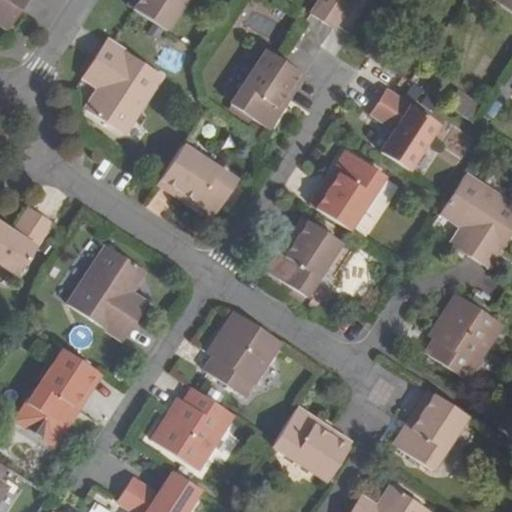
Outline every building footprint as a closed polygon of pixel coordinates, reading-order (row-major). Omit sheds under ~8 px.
[(0,0),(0,20),(11,28),(29,0),(0,0)] [(131,0),(129,5),(135,8),(140,0),(131,0)] [(140,0),(135,8),(168,31),(188,0),(140,0)] [(338,20),(340,21),(354,0),(319,0),(312,11),(334,26),(338,20)] [(0,20),(0,31),(6,35),(11,28),(0,20)] [(107,37),(88,68),(105,79),(99,88),(87,107),(125,133),(162,73),(107,37)] [(400,43),(388,60),(405,70),(417,54),(400,43)] [(278,104),(296,74),(264,52),(231,103),(271,129),(284,108),(278,104)] [(105,79),(88,68),(82,76),(99,88),(105,79)] [(302,78),(296,74),(278,104),(284,108),(293,94),(292,94),(302,78)] [(383,151),(411,170),(440,127),(388,91),(371,115),(396,132),(395,134),(399,136),(395,143),(391,140),(383,151)] [(461,92),(451,107),(473,122),(483,107),(461,92)] [(237,180),(182,145),(161,179),(195,202),(190,208),(210,222),(237,180)] [(318,207),(352,230),(388,176),(348,149),(335,168),(342,173),(318,207)] [(342,173),(335,168),(312,202),(318,207),(342,173)] [(511,232),(511,205),(466,176),(452,197),(442,213),(459,225),(469,231),(458,248),(489,268),(511,232)] [(195,202),(161,179),(158,184),(156,186),(190,208),(195,202)] [(7,227),(0,222),(0,260),(18,273),(53,221),(31,206),(15,232),(13,231),(10,235),(4,231),(7,227)] [(303,216),(279,252),(285,255),(310,220),(303,216)] [(285,255),(279,252),(267,270),(306,298),(343,242),(310,220),(285,255)] [(448,241),(458,248),(469,231),(459,225),(448,241)] [(82,276),(98,250),(87,243),(71,269),(82,276)] [(127,300),(132,291),(144,272),(104,247),(68,304),(125,340),(144,311),(127,300)] [(441,321),(433,334),(424,349),(466,376),(503,320),(455,288),(436,317),(441,321)] [(150,303),(132,291),(127,300),(144,311),(150,303)] [(244,396),(276,346),(231,315),(215,338),(222,343),(213,357),(204,370),(244,396)] [(427,330),(433,334),(441,321),(436,317),(427,330)] [(206,352),(213,357),(222,343),(215,338),(206,352)] [(69,429),(81,410),(75,406),(98,371),(63,348),(28,402),(17,419),(57,445),(68,428),(69,429)] [(75,406),(81,410),(103,374),(98,371),(75,406)] [(199,466),(232,414),(193,388),(186,399),(178,412),(171,408),(152,436),(199,466)] [(433,394),(427,390),(402,428),(409,432),(433,394)] [(400,431),(440,459),(467,416),(433,394),(409,432),(402,428),(400,431)] [(180,395),(171,408),(178,412),(186,399),(180,395)] [(273,444),(328,479),(349,447),(313,423),(316,418),(297,406),(275,441),(274,441),(273,444)] [(329,427),(316,418),(313,423),(349,447),(351,444),(329,427)] [(440,459),(400,431),(393,443),(432,470),(440,459)] [(186,511),(199,492),(170,473),(154,494),(132,480),(116,503),(129,511),(186,511)] [(373,511),(362,511),(352,504),(346,511),(424,511),(389,488),(376,508),(373,511)] [(362,511),(373,511),(376,508),(358,495),(352,504),(362,511)] [(113,511),(93,502),(88,511),(113,511)]
